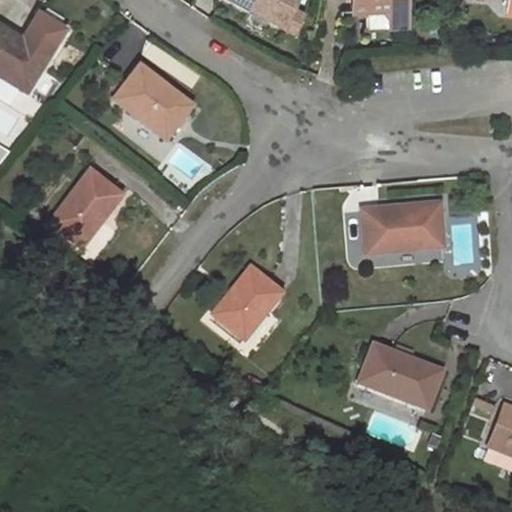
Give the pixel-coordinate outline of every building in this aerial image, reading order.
[(231,0),(256,13),(258,9),(265,13),(263,17),(281,26),(295,0),(231,0)] [(403,0),(349,0),(350,11),(366,10),(367,28),(405,27),(403,0)] [(0,78),(26,94),(48,57),(0,28),(0,78)] [(137,67),(112,101),(164,141),(190,107),(137,67)] [(119,197),(88,173),(48,224),(78,246),(98,220),(100,222),(119,197)] [(183,189),(188,194),(203,180),(198,175),(183,189)] [(364,255),(442,248),(438,205),(361,211),(364,255)] [(212,315),(244,340),(280,294),(251,270),(230,297),(228,295),(212,315)] [(392,353),(409,360),(413,352),(395,345),(392,353)] [(392,353),(372,346),(357,383),(388,395),(389,390),(397,393),(395,398),(426,410),(441,372),(409,360),(392,353)] [(256,392),(262,384),(250,377),(244,385),(256,392)] [(511,410),(502,406),(487,447),(511,456),(511,410)] [(511,470),(511,456),(487,447),(483,459),(511,470)]
